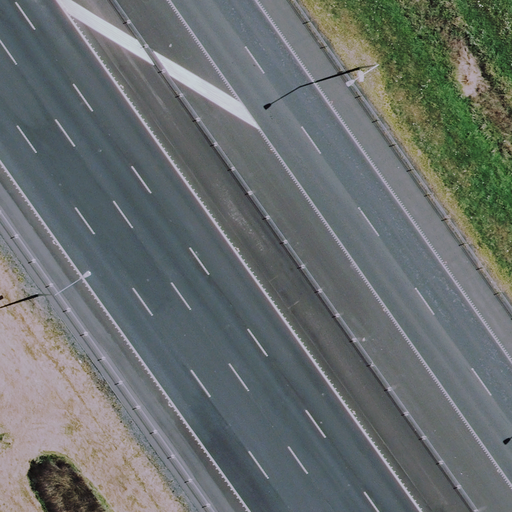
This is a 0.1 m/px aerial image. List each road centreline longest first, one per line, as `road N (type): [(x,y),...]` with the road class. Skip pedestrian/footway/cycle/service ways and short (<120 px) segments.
road 1 (motorway): [(311,437),(12,0)]
road 2 (motorway): [(215,0),(511,421)]
